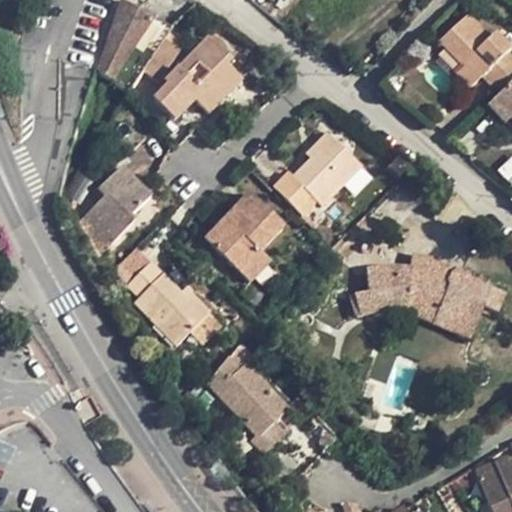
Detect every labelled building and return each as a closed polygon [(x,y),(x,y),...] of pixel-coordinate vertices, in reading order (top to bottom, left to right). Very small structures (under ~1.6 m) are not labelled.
[(164,40),(168,33),(152,22),(136,12),(121,1),(97,72),(113,82),(128,93),(143,71),(157,50),(164,40)] [(140,7),(136,12),(152,22),(168,33),(172,28),(140,7)] [(468,14),(439,43),(445,49),(461,66),(467,61),(483,78),(500,95),(511,83),(511,55),(509,52),(511,50),(495,34),(491,38),(468,14)] [(179,69),(165,84),(168,86),(154,101),(174,121),(194,101),(207,115),(241,81),(226,65),(231,61),(208,38),(179,69)] [(164,40),(157,50),(172,61),(180,49),(164,40)] [(461,66),(445,49),(439,56),(455,74),(461,66)] [(157,50),(143,71),(158,82),(172,61),(157,50)] [(455,74),(470,90),(483,78),(467,61),(461,66),(455,74)] [(511,83),(500,95),(492,103),(511,121),(511,122),(511,83)] [(511,121),(492,103),(487,107),(505,126),(511,121)] [(288,174),(273,189),(301,218),(315,203),(321,208),(360,169),(326,135),(312,150),(317,154),(310,161),(292,179),(288,174)] [(317,154),(312,150),(305,156),(310,161),(317,154)] [(409,167),(397,157),(392,164),(404,174),(409,167)] [(122,168),(98,191),(104,197),(84,217),(111,244),(135,221),(131,217),(150,198),(122,168)] [(248,196),(224,222),(230,228),(210,248),(248,285),(269,264),(259,253),(283,229),(248,196)] [(111,244),(84,217),(81,220),(100,255),(111,244)] [(230,228),(224,222),(205,242),(210,248),(230,228)] [(431,260),(411,256),(409,271),(399,269),(388,269),(366,271),(367,294),(354,296),(359,317),(359,318),(368,316),(376,315),(392,314),(405,314),(408,294),(441,305),(436,316),(474,332),(482,313),(484,308),(492,312),(494,313),(502,294),(492,290),(471,280),(470,280),(470,279),(470,277),(469,276),(468,276),(467,275),(467,274),(465,273),(464,273),(463,272),(462,272),(461,272),(459,272),(458,272),(457,272),(456,272),(455,273),(454,273),(452,274),(451,275),(450,276),(449,277),(449,279),(448,280),(448,281),(448,283),(448,285),(448,286),(449,287),(445,296),(424,288),(430,263),(431,260)] [(430,263),(424,288),(445,296),(449,287),(448,286),(448,285),(448,283),(448,281),(448,280),(449,279),(449,277),(450,276),(451,275),(452,274),(454,273),(455,273),(430,263)] [(150,264),(127,286),(139,299),(135,303),(175,347),(192,331),(207,317),(209,316),(192,299),(187,303),(181,296),(162,277),(150,264)] [(186,292),(181,296),(187,303),(192,299),(186,292)] [(436,316),(441,305),(408,294),(405,314),(432,325),(436,316)] [(504,295),(502,294),(494,313),(496,314),(504,295)] [(492,312),(484,308),(482,313),(489,317),(492,312)] [(436,316),(432,325),(470,341),(474,332),(436,316)] [(207,317),(192,331),(202,343),(218,328),(207,317)] [(264,457),(289,432),(279,421),(286,414),(244,368),(250,361),(252,360),(239,348),(228,362),(227,361),(208,385),(256,438),(251,443),(264,457)] [(250,361),(244,368),(286,414),(291,406),(266,378),(261,373),(250,361)] [(271,374),(266,369),(261,373),(266,378),(271,374)] [(305,413),(295,403),(291,406),(286,414),(279,421),(289,432),(305,413)] [(329,439),(319,449),(325,455),(334,445),(329,439)] [(507,460),(475,472),(490,511),(511,511),(511,468),(511,469),(507,460)] [(271,468),(255,482),(273,503),(288,489),(271,468)]
